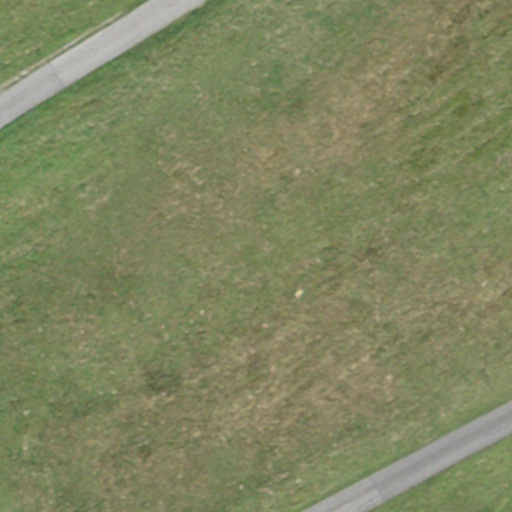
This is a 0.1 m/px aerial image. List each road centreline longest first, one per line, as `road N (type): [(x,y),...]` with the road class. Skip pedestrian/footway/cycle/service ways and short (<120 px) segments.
road 1 (track): [(291,511),(511,410)]
road 2 (track): [(157,0),(0,124)]
